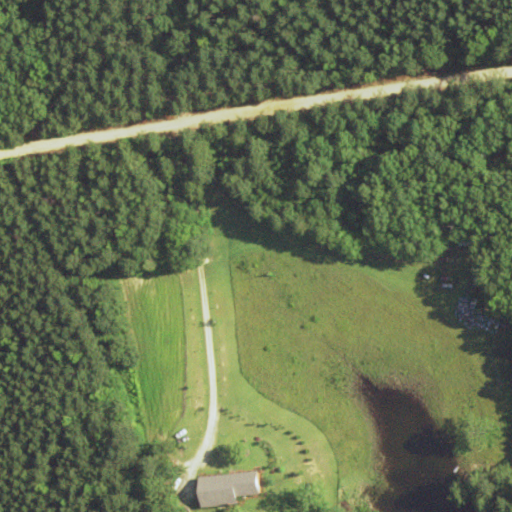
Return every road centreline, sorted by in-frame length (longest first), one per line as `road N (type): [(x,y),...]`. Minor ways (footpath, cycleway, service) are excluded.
road 1 (residential): [(0,155),(511,72)]
road 2 (residential): [(197,122),(225,462)]
